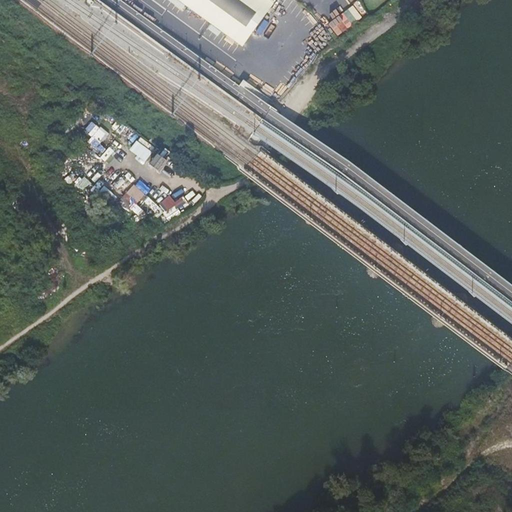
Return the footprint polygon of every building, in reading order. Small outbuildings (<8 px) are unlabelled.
[(181,0),(244,45),(277,0),(181,0)] [(337,21),(331,26),(340,36),(349,27),(345,22),(341,26),(337,21)] [(319,53),(328,45),(324,40),(314,49),(319,53)] [(88,142),(95,147),(107,134),(92,121),(85,130),(93,137),(88,142)] [(167,160),(158,151),(150,160),(160,168),(167,160)] [(104,187),(99,194),(113,205),(118,197),(104,187)] [(139,203),(144,192),(131,187),(127,197),(139,203)]
